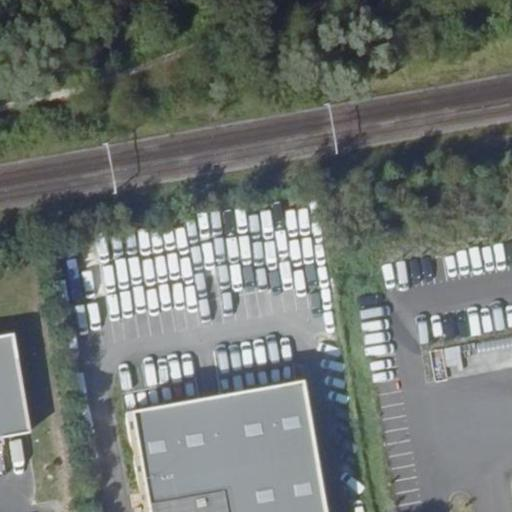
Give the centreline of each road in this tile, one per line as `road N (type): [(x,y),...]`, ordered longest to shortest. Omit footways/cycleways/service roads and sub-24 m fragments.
road 1 (unknown): [(129,511),(307,463)]
road 2 (unknown): [(109,429),(288,393)]
